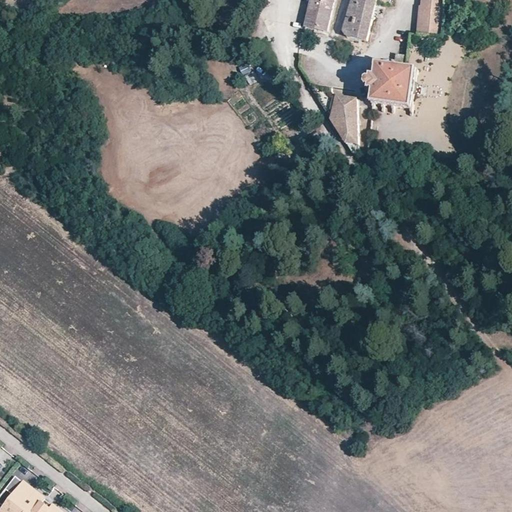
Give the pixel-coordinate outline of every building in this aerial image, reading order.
[(312,0),(306,27),(328,32),(335,0),(312,0)] [(353,0),(344,32),(347,36),(369,41),(376,0),(353,0)] [(419,34),(419,35),(444,37),(446,0),(421,0),(421,7),(419,34)] [(375,94),(373,105),(374,106),(413,111),(418,71),(406,70),(408,56),(397,55),(396,68),(378,66),(376,79),(372,78),(372,81),(370,81),(368,82),(367,87),(370,89),(371,89),(371,92),(375,94)] [(248,84),(258,81),(251,66),(242,70),(248,84)] [(331,89),(311,85),(354,155),(359,156),(358,101),(344,99),(342,98),(340,98),(338,97),(336,96),(335,95),(334,94),(333,92),(332,90),(332,89),(331,89)] [(1,511),(62,511),(46,499),(26,483),(1,511)]
